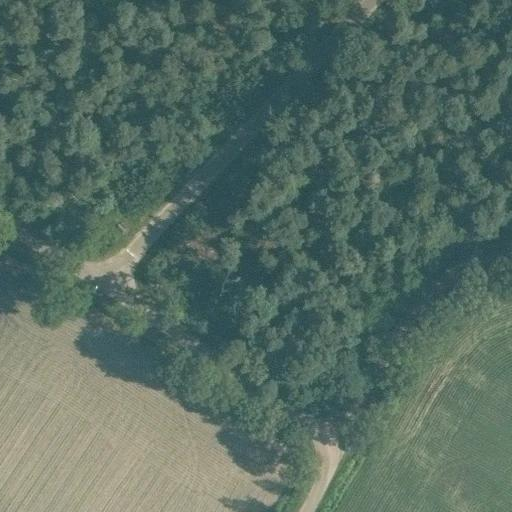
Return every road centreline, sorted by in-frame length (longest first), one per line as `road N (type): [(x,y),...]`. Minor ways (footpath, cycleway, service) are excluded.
road 1 (unclassified): [(88,290),(366,0)]
road 2 (unclassified): [(302,511),(337,449),(88,290)]
road 3 (track): [(511,266),(420,302),(337,449)]
